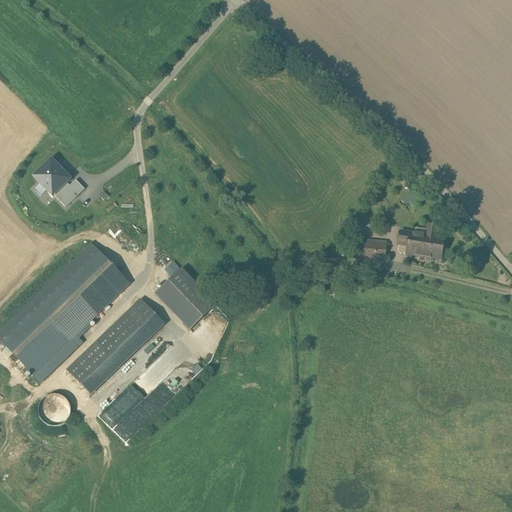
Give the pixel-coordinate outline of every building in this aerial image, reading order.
[(52,197),(54,195),(66,208),(77,197),(65,185),(70,180),(64,174),(66,172),(59,164),(57,166),(51,160),(34,177),(52,197)] [(411,208),(418,197),(410,191),(402,202),(411,208)] [(109,198),(94,212),(128,247),(143,233),(109,198)] [(426,236),(400,232),(398,245),(408,247),(406,255),(441,260),(444,239),(436,238),(438,227),(427,226),(426,236)] [(386,244),(356,241),(354,259),(384,262),(386,244)] [(0,333),(0,340),(33,376),(75,336),(78,339),(89,328),(86,325),(128,285),(91,246),(0,333)] [(215,307),(180,270),(156,294),(191,330),(215,307)] [(140,301),(67,371),(85,389),(158,320),(140,301)] [(158,320),(85,389),(91,396),(164,326),(158,320)] [(69,418),(70,412),(69,406),(65,401),(60,397),(54,396),(48,398),(43,401),(40,406),(38,412),(40,418),(43,424),(49,427),(55,428),(61,427),(66,423),(69,418)]
